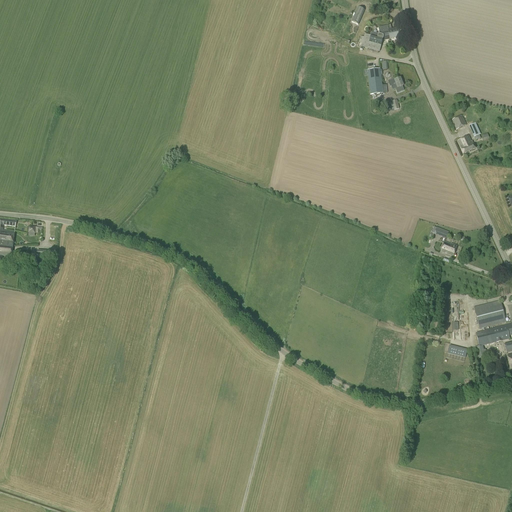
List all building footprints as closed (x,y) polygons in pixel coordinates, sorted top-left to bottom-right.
[(358,25),(365,10),(358,7),(351,22),(358,25)] [(383,37),(389,37),(403,34),(402,29),(392,31),(391,25),(378,27),(380,35),(375,33),(370,33),(370,36),(365,34),(364,37),(360,36),(359,43),(362,44),(361,47),(379,52),(383,37)] [(380,70),(380,69),(367,71),(370,95),(383,94),(381,75),(382,75),(381,70),(380,70)] [(395,81),(394,79),(387,82),(390,87),(391,87),(392,91),(403,86),(400,79),(395,81)] [(391,111),(399,109),(397,101),(388,103),(391,111)] [(464,121),(462,116),(451,121),(456,130),(466,126),(466,125),(467,125),(465,121),(464,121)] [(474,124),(473,122),(468,124),(469,126),(474,137),(480,135),(480,134),(475,124),(474,124)] [(471,142),(468,136),(457,141),(460,146),(460,147),(461,150),(463,154),(475,149),(472,142),(471,142)] [(0,229),(3,229),(3,226),(15,227),(16,221),(0,219),(0,229)] [(38,233),(38,225),(29,225),(29,233),(38,233)] [(446,238),(448,233),(436,228),(434,234),(446,238)] [(3,229),(0,229),(0,246),(12,248),(14,233),(2,231),(3,229)] [(451,244),(444,242),(441,252),(445,254),(445,253),(447,254),(453,256),(457,246),(451,244)] [(11,257),(12,248),(0,246),(0,255),(2,256),(11,257)] [(56,261),(56,252),(37,251),(37,261),(56,261)] [(479,329),(496,325),(501,324),(505,323),(511,321),(505,300),(473,308),(479,329)] [(483,350),(482,346),(509,339),(508,336),(511,335),(511,330),(511,325),(484,332),(485,334),(477,337),(479,346),(474,348),(477,360),(487,357),(486,349),(483,350)] [(511,342),(503,345),(506,354),(511,352),(511,342)] [(465,358),(467,350),(449,345),(447,354),(465,358)]
